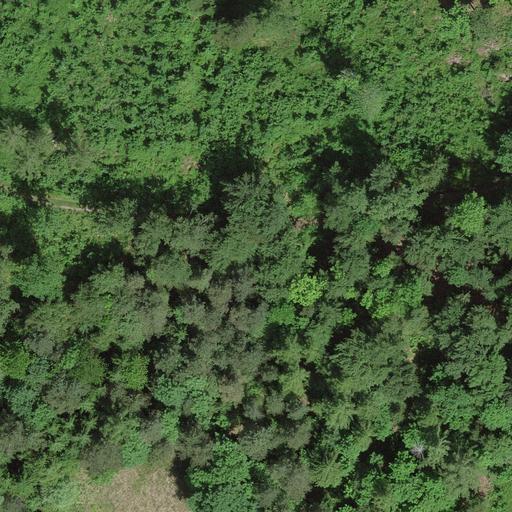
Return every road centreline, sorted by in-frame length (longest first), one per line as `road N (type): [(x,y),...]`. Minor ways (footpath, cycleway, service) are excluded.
road 1 (track): [(0,189),(276,230),(511,185)]
road 2 (track): [(231,227),(229,143),(241,49),(259,0)]
